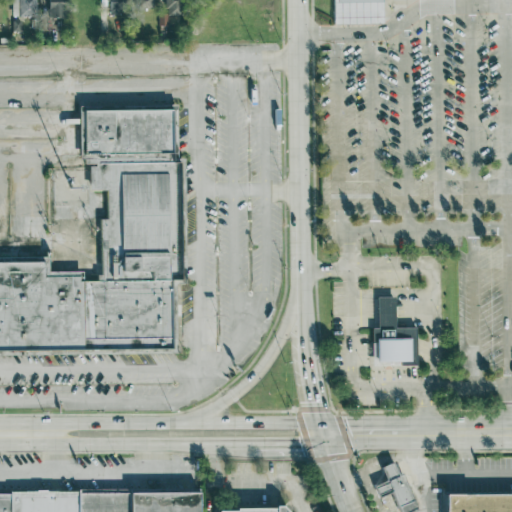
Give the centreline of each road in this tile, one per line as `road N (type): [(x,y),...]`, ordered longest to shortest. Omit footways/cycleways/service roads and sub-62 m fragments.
road 1 (secondary): [(325,435),(298,422),(81,424),(55,437)]
road 2 (primary): [(300,0),(302,226)]
road 3 (secondary): [(55,437),(79,444),(256,443)]
road 4 (primary): [(301,304),(264,370),(190,424)]
